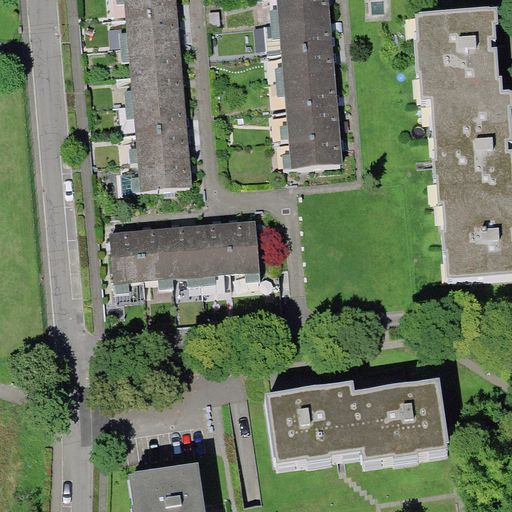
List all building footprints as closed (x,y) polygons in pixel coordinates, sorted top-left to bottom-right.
[(125,0),(127,20),(178,16),(176,0),(125,0)] [(277,0),(279,27),(330,23),(328,0),(277,0)] [(420,73),(421,97),(431,97),(504,92),(504,89),(503,75),(499,75),(497,46),(492,47),(492,39),(497,39),(496,24),(498,24),(497,6),(419,11),(419,14),(415,14),(417,40),(414,40),(416,73),(420,73)] [(127,20),(129,49),(180,45),(178,16),(127,20)] [(279,27),(282,55),(333,51),(330,23),(279,27)] [(129,49),(131,77),(182,73),(180,45),(129,49)] [(282,55),(284,85),(335,81),(333,51),(282,55)] [(131,77),(134,107),(185,103),(182,73),(131,77)] [(284,85),(287,115),(338,111),(335,81),(284,85)] [(504,92),(431,97),(435,158),(433,158),(434,175),(438,175),(438,185),(511,180),(511,148),(509,149),(509,141),(511,140),(511,110),(511,107),(511,89),(510,90),(510,89),(504,89),(504,92)] [(134,107),(136,137),(187,133),(185,103),(134,107)] [(287,115),(289,141),(340,137),(338,111),(287,115)] [(136,137),(138,163),(189,159),(187,133),(136,137)] [(340,137),(289,141),(291,169),(342,164),(340,137)] [(189,159),(138,163),(141,190),(192,186),(189,159)] [(511,180),(438,185),(439,203),(443,202),(444,230),(442,230),(443,251),(446,250),(448,276),(452,276),(452,278),(511,274),(511,180)] [(227,224),(231,275),(259,273),(255,222),(242,223),(227,224)] [(202,277),(231,275),(227,224),(212,225),(199,226),(202,277)] [(175,279),(202,277),(199,226),(184,227),(171,228),(175,279)] [(144,281),(175,279),(171,228),(156,229),(140,230),(144,281)] [(114,283),(144,281),(140,230),(126,231),(110,232),(114,283)] [(439,378),(354,390),(363,449),(363,460),(394,455),(394,457),(418,454),(418,451),(448,447),(447,442),(449,442),(439,378)] [(353,380),(265,393),(274,456),(277,456),(277,461),(307,457),(307,460),(331,456),(331,454),(363,449),(354,390),(353,380)] [(205,511),(199,462),(135,471),(135,473),(129,474),(134,504),(131,504),(132,511),(205,511)]
